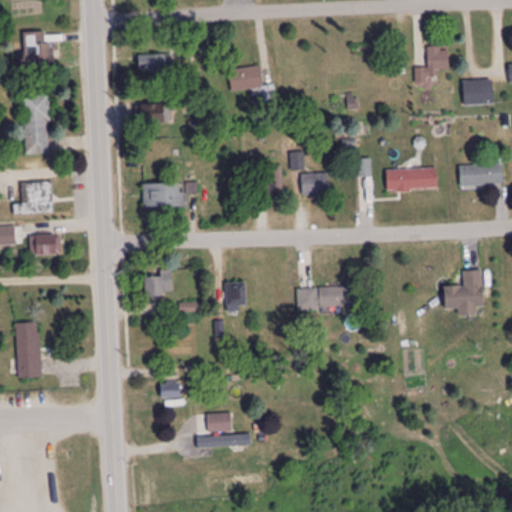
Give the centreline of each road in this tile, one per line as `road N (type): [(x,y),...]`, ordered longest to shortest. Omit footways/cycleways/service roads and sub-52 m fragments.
road 1 (secondary): [(119,511),(94,0)]
road 2 (residential): [(95,21),(511,3)]
road 3 (residential): [(108,245),(511,227)]
